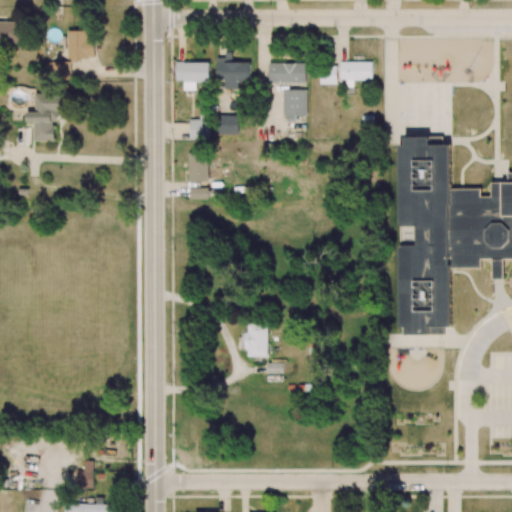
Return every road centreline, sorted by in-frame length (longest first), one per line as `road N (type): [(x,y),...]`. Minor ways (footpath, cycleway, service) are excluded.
road 1 (tertiary): [(152,0),(154,511)]
road 2 (tertiary): [(152,17),(511,17)]
road 3 (tertiary): [(154,482),(511,482)]
